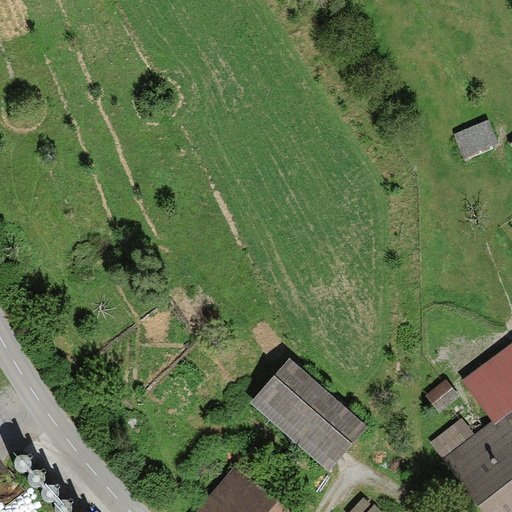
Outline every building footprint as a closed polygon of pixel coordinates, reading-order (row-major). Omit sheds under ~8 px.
[(488,122),(454,136),(465,161),(499,146),(488,122)] [(457,426),(432,443),(484,511),(511,511),(511,344),(464,382),(496,424),(469,443),(457,426)] [(293,362),(253,406),(329,473),(369,428),(293,362)] [(462,397),(448,380),(426,396),(440,415),(462,397)] [(283,511),(238,474),(205,511),(283,511)] [(378,511),(356,492),(338,511),(378,511)]
